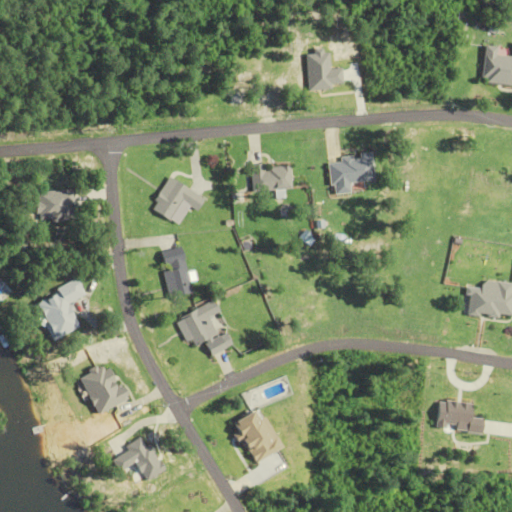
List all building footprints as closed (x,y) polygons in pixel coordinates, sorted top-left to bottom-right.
[(485,46),(481,82),(511,85),(511,56),(497,55),(498,47),(485,46)] [(329,159),(332,188),(375,184),(373,155),(329,159)] [(292,191),(291,164),(251,166),(252,193),(292,191)] [(511,201),(511,176),(475,170),(471,194),(511,201)] [(148,204),(167,221),(192,195),(174,178),(148,204)] [(35,191),(35,220),(73,221),(73,192),(35,191)] [(170,298),(191,294),(181,247),(160,251),(170,298)] [(65,303),(83,295),(77,281),(34,300),(52,340),(77,329),(65,303)] [(511,317),(511,283),(497,281),(496,290),(471,288),(468,315),(511,320),(511,317)] [(209,318),(221,313),(216,302),(176,319),(189,348),(205,341),(211,356),(235,346),(229,332),(218,337),(209,318)] [(95,414),(125,399),(106,362),(76,377),(95,414)] [(472,408),(446,405),(442,430),(481,436),(483,420),(471,419),(472,408)] [(277,439),(262,408),(231,423),(251,464),(277,451),(272,441),(277,439)] [(142,482),(161,470),(141,436),(109,456),(118,472),(131,464),(142,482)]
